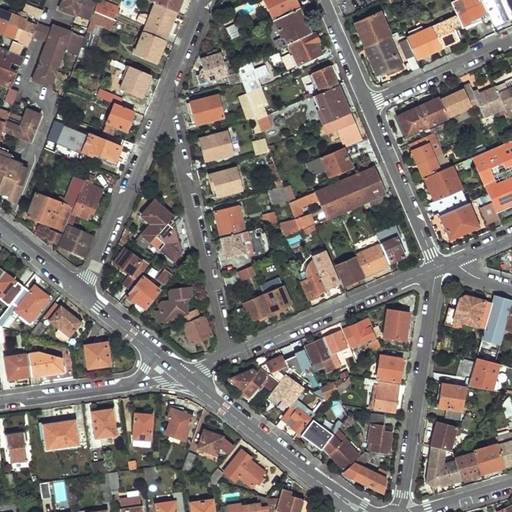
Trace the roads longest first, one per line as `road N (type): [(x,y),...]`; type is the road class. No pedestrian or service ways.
road 1 (residential): [(159,114),(171,129),(231,356)]
road 2 (unknown): [(9,231),(50,120),(23,85),(53,0)]
road 3 (residential): [(396,511),(435,268)]
road 4 (residential): [(231,356),(435,268)]
road 5 (residential): [(81,291),(159,114)]
road 6 (residential): [(435,268),(368,103)]
road 7 (residential): [(0,403),(140,381),(165,362)]
road 8 (tertiary): [(320,482),(187,378)]
road 9 (residential): [(368,103),(511,39)]
road 10 (residential): [(159,114),(205,0)]
